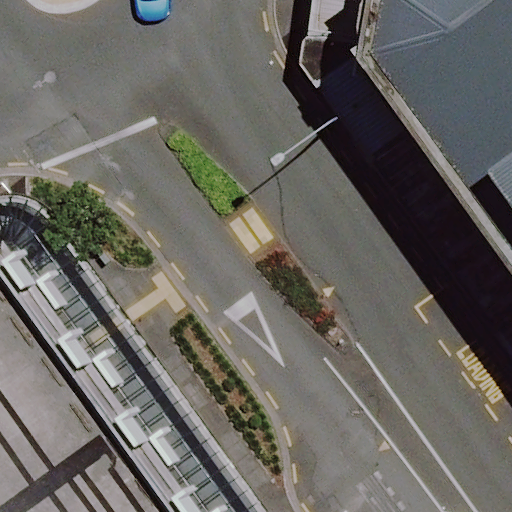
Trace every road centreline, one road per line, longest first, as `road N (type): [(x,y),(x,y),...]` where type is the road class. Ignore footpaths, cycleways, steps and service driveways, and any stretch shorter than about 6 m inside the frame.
road 1 (unclassified): [(128,47),(173,135),(443,511)]
road 2 (tertiary): [(128,47),(64,70),(0,50)]
